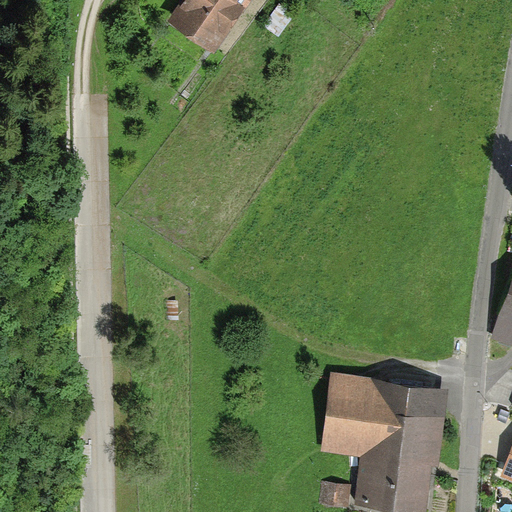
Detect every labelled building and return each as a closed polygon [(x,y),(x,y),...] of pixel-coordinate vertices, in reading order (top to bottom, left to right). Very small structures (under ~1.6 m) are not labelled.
[(247,0),(177,0),(168,14),(215,47),(247,0)] [(511,279),(493,333),(511,340),(511,279)] [(361,499),(426,507),(441,382),(334,370),(326,444),(367,449),(361,499)] [(511,447),(502,475),(511,478),(511,447)] [(349,482),(323,481),(322,503),(348,504),(349,482)]
